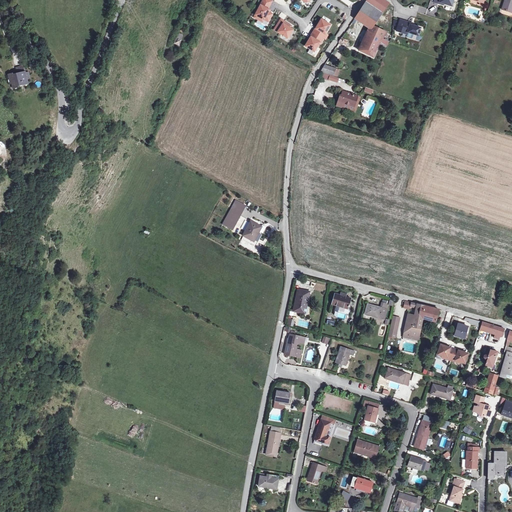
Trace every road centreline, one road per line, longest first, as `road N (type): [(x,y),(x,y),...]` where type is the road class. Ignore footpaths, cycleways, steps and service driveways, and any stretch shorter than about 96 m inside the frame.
road 1 (unclassified): [(119,0),(81,121),(67,134),(56,83),(7,0)]
road 2 (unclassified): [(291,269),(286,201),(302,101),(360,0)]
road 3 (residential): [(291,269),(511,326)]
road 4 (residential): [(316,375),(415,408),(384,511)]
road 5 (unclassified): [(244,511),(272,367)]
